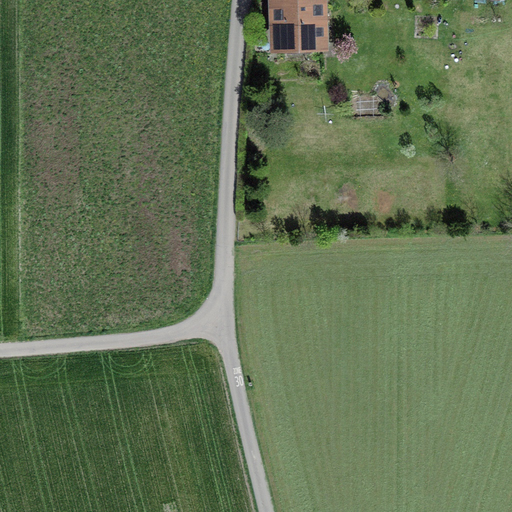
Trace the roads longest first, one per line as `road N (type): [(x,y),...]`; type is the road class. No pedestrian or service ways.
road 1 (residential): [(223,316),(240,0)]
road 2 (unclassified): [(0,348),(131,338),(223,316)]
road 3 (residential): [(266,511),(223,316)]
